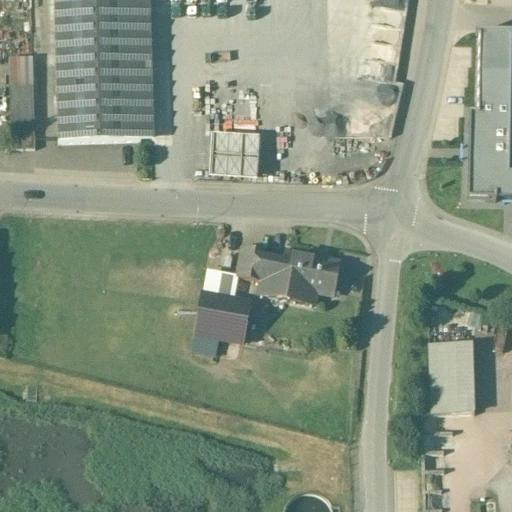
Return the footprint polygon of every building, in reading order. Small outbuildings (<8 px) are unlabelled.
[(134,0),(53,0),(58,147),(139,145),(134,0)] [(511,37),(510,38),(510,50),(503,56),(491,56),(470,73),(469,141),(489,159),(501,159),(508,165),(508,177),(511,177),(511,37)] [(36,129),(36,58),(13,58),(13,129),(36,129)] [(33,130),(10,131),(10,154),(34,154),(33,130)] [(215,136),(215,178),(262,178),(262,136),(215,136)] [(278,289),(282,265),(267,262),(268,255),(240,251),(235,282),(278,289)] [(282,265),(278,289),(334,299),(339,265),(283,256),(282,265)] [(241,345),(247,303),(201,296),(194,338),(241,345)] [(474,416),(470,349),(429,352),(433,418),(474,416)]
